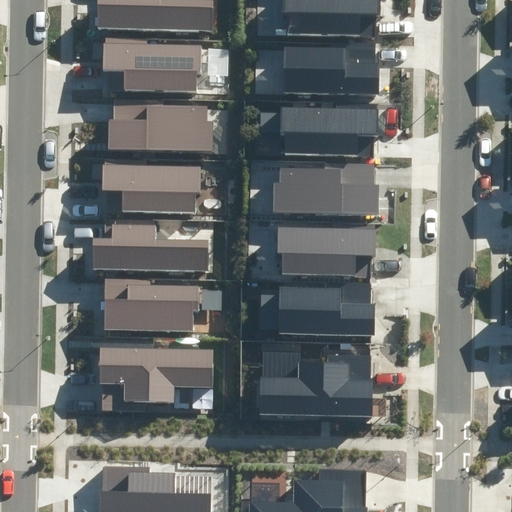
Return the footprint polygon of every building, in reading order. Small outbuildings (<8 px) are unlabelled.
[(100,0),(100,31),(212,35),(213,0),(207,0),(100,0)] [(290,0),(290,31),(361,33),(361,17),(384,18),(384,0),(290,0)] [(113,39),(112,89),(200,91),(201,47),(154,46),(154,39),(113,39)] [(283,45),(283,90),(379,90),(379,65),(347,65),(347,46),(283,45)] [(117,96),(117,144),(214,144),(214,103),(158,103),(158,96),(117,96)] [(287,109),(286,152),(356,155),(357,138),(380,139),(381,106),(338,104),(338,111),(287,109)] [(111,157),(110,208),(198,210),(199,166),(152,165),(152,158),(111,157)] [(281,168),(280,212),(378,213),(378,162),(324,162),(324,168),(281,168)] [(97,236),(96,270),(209,273),(210,239),(159,237),(159,221),(108,219),(108,236),(97,236)] [(285,227),(283,270),(354,273),(355,256),(378,257),(379,224),(336,222),(336,229),(285,227)] [(107,277),(107,328),(200,328),(200,285),(153,285),(153,277),(107,277)] [(282,287),(281,328),(375,330),(376,283),(332,282),(332,288),(282,287)] [(106,348),(105,407),(207,409),(207,387),(214,387),(215,349),(106,348)] [(264,374),(263,413),(373,414),(374,355),(334,354),(334,362),(302,362),(302,374),(264,374)] [(174,470),(106,468),(104,511),(216,511),(218,488),(174,487),(174,470)] [(257,496),(256,511),(366,511),(367,471),(327,471),(327,483),(294,483),(294,496),(257,496)]
